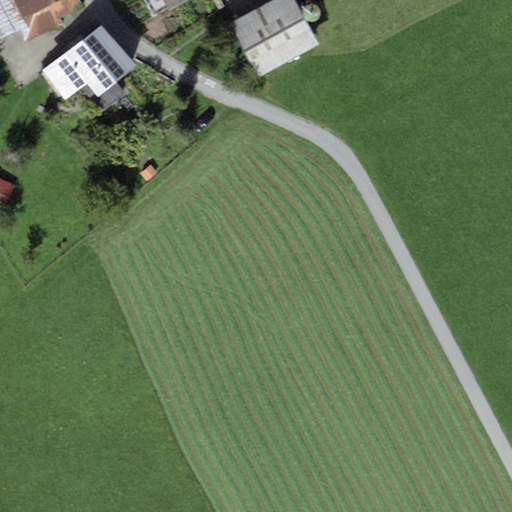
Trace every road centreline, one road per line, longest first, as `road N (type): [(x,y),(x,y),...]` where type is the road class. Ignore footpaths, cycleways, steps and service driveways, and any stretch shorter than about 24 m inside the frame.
road 1 (track): [(511,464),(440,307),(350,163),(320,136)]
road 2 (track): [(101,0),(138,51),(275,125),(320,136)]
